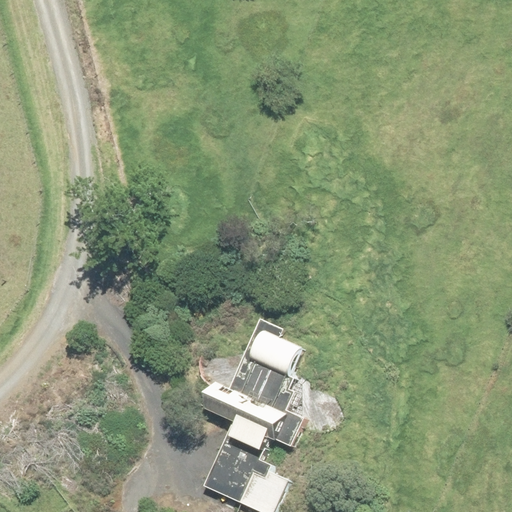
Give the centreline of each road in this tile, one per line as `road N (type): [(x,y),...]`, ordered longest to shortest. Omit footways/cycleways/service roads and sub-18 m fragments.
road 1 (track): [(40,0),(88,206),(68,301),(0,396)]
road 2 (track): [(134,511),(131,484),(156,426),(139,331),(113,308),(68,301)]
